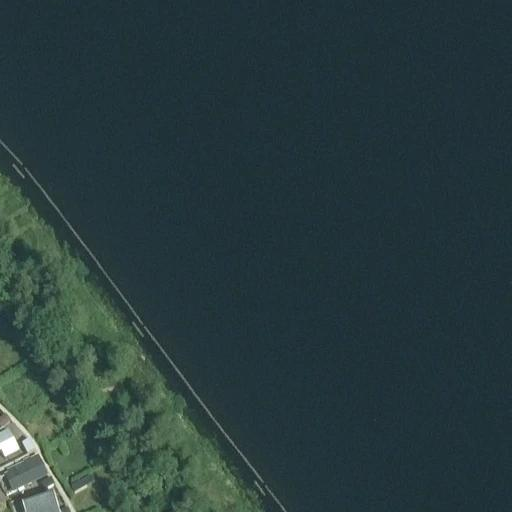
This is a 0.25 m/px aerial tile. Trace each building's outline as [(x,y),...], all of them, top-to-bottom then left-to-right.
[(5,417),(0,421),(0,430),(1,432),(11,424),(5,417)] [(8,433),(0,437),(0,455),(1,455),(5,463),(20,455),(8,433)] [(29,443),(22,447),(27,458),(35,453),(29,443)] [(38,458),(9,471),(11,476),(8,477),(16,494),(48,477),(38,458)] [(89,478),(70,489),(73,496),(93,485),(89,478)] [(51,481),(41,486),(44,493),(54,487),(51,481)] [(58,511),(52,494),(23,504),(26,511),(58,511)]
